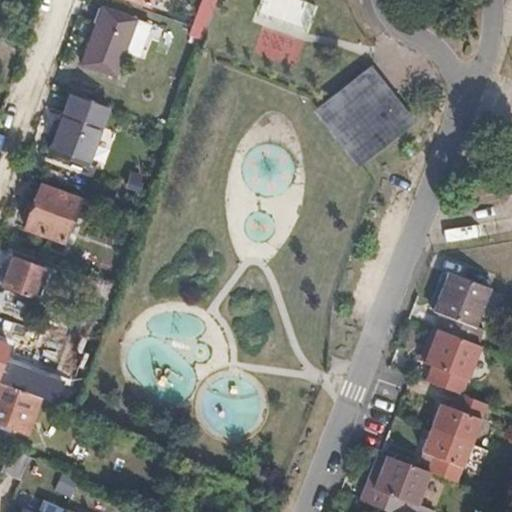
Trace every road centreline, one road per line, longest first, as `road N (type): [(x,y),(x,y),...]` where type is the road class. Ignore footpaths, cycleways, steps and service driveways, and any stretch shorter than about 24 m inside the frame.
road 1 (residential): [(474,89),(309,511)]
road 2 (residential): [(0,168),(61,0)]
road 3 (residential): [(474,89),(394,26),(376,0)]
